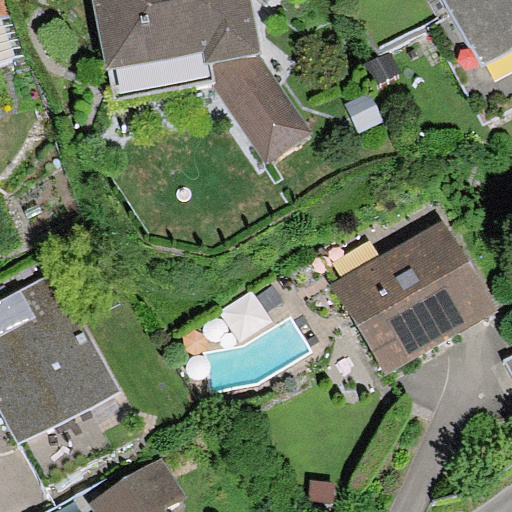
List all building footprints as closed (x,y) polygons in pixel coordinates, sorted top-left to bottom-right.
[(0,0),(0,111),(4,110),(0,98),(0,67),(30,55),(7,0),(0,0)] [(96,0),(113,100),(213,82),(268,164),(313,134),(259,53),(249,0),(96,0)] [(511,0),(441,0),(479,67),(511,48),(511,0)] [(446,218),(335,282),(389,376),(501,312),(446,218)] [(57,274),(0,303),(0,411),(18,444),(121,391),(57,274)] [(161,462),(93,505),(96,511),(161,511),(160,510),(182,495),(161,462)]
